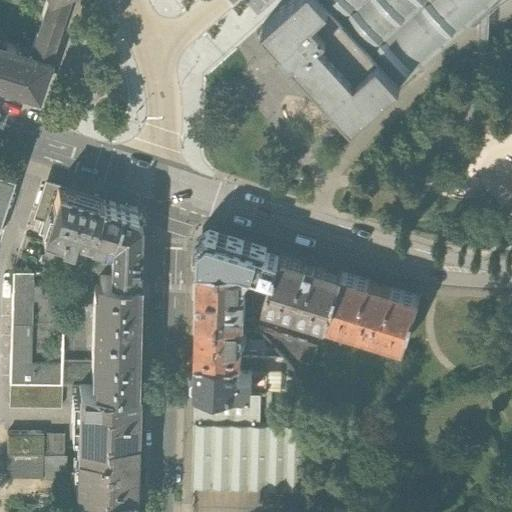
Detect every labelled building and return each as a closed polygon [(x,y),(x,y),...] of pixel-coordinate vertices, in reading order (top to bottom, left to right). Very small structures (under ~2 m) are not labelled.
[(51,0),(48,0),(31,50),(51,56),(70,0),(55,0),(52,2),(51,0)] [(485,0),(288,0),(264,23),(352,120),(485,0)] [(31,50),(0,39),(0,82),(1,83),(38,95),(51,56),(31,50)] [(0,213),(14,172),(0,167),(0,213)] [(102,200),(63,187),(58,202),(52,213),(45,234),(70,242),(76,225),(93,231),(102,200)] [(136,211),(102,200),(93,231),(89,241),(102,245),(104,238),(112,241),(111,276),(138,277),(140,217),(136,211)] [(199,257),(199,262),(237,263),(252,268),(272,276),(278,255),(265,251),(266,246),(209,228),(194,238),(194,257),(199,257)] [(340,275),(278,255),(272,276),(263,304),(324,325),(340,275)] [(199,262),(198,316),(242,317),(244,317),(245,277),(252,268),(237,263),(199,262)] [(9,386),(61,386),(62,367),(29,366),(30,301),(41,301),(42,287),(31,286),(31,273),(12,272),(9,386)] [(96,378),(96,387),(135,388),(138,277),(111,276),(99,275),(99,286),(94,286),(91,363),(91,378),(96,378)] [(418,300),(340,275),(324,325),(402,351),(418,300)] [(198,316),(196,356),(239,358),(241,358),(242,317),(198,316)] [(196,356),(195,388),(266,390),(266,374),(241,373),(238,370),(239,358),(196,356)] [(62,386),(79,387),(96,387),(96,378),(91,378),(91,363),(62,364),(62,367),(61,386),(62,386)] [(9,386),(9,409),(61,410),(62,386),(61,386),(9,386)] [(79,387),(78,452),(103,453),(103,437),(134,437),(135,388),(96,387),(79,387)] [(266,390),(195,388),(193,484),(300,487),(305,487),(305,456),(306,422),(270,421),(271,390),(266,390)] [(64,437),(8,436),(7,479),(63,480),(64,437)] [(76,498),(93,498),(98,493),(132,493),(134,437),(103,437),(103,453),(78,452),(76,498)] [(131,511),(132,493),(98,493),(93,498),(88,508),(94,511),(131,511)]
